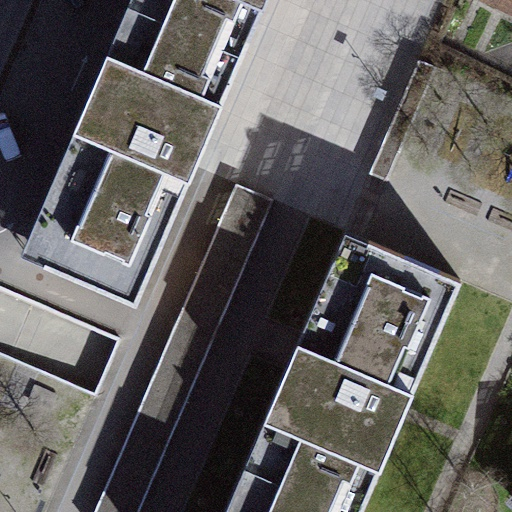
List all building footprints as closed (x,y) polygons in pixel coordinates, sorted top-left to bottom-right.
[(278,0),(123,0),(121,5),(252,62),(278,0)] [(511,0),(489,0),(511,10),(511,0)] [(252,62),(121,5),(110,31),(25,228),(16,249),(147,305),(252,62)] [(420,59),(372,169),(387,176),(435,66),(420,59)] [(239,184),(97,511),(139,511),(274,200),(239,184)] [(375,511),(474,285),(342,229),(237,472),(330,511),(375,511)] [(330,511),(237,472),(219,511),(330,511)]
